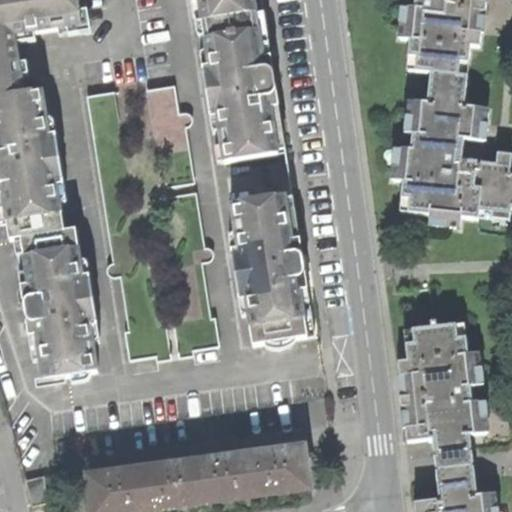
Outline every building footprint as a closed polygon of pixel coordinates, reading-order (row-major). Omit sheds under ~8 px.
[(0,0),(0,102),(23,99),(15,41),(82,30),(78,0),(0,0)] [(197,0),(201,23),(256,14),(254,0),(197,0)] [(447,226),(461,227),(462,218),(480,220),(481,210),(511,212),(511,172),(511,168),(511,153),(498,152),(497,164),(462,161),(463,150),(464,139),(479,140),(480,123),(486,124),(487,109),(465,107),(468,76),(459,75),(460,61),(469,62),(471,46),(480,47),(481,32),(474,31),(475,23),(475,16),(484,17),(485,0),(413,0),(413,9),(407,8),(405,26),(400,26),(399,40),(408,41),(406,57),(415,58),(413,72),(429,74),(427,103),(409,101),(408,117),(413,118),(410,151),(401,150),(400,168),(393,168),(392,183),(402,184),(401,199),(409,200),(408,215),(430,217),(429,219),(447,221),(447,226)] [(264,61),(256,14),(201,23),(209,69),(203,70),(211,120),(216,119),(217,125),(272,116),(271,110),(279,109),(277,97),(270,59),(264,61)] [(155,135),(162,135),(181,131),(174,90),(149,94),(155,135)] [(9,245),(24,243),(63,237),(57,191),(62,190),(55,140),(50,141),(43,95),(23,99),(0,102),(0,200),(3,200),(9,245)] [(157,366),(173,363),(167,329),(158,331),(148,262),(142,263),(115,98),(90,102),(116,268),(121,266),(133,335),(127,335),(131,364),(156,360),(157,366)] [(278,156),(272,116),(217,125),(223,165),(278,156)] [(171,191),(195,186),(185,130),(181,131),(162,135),(171,191)] [(197,198),(172,202),(182,257),(177,257),(189,326),(175,328),(181,362),(195,360),(195,353),(221,348),(217,323),(213,324),(202,254),(206,253),(197,198)] [(247,301),(255,350),(308,341),(298,282),(303,281),(304,261),(302,245),(292,247),(286,208),(284,198),(231,206),(239,254),(233,255),(241,302),(247,301)] [(296,207),(286,208),(292,247),(302,245),(299,228),(296,207)] [(43,386),(96,377),(90,332),(97,331),(89,281),(83,282),(76,235),(63,237),(24,243),(30,289),(22,290),(25,315),(29,340),(37,340),(43,386)] [(316,339),(304,261),(303,281),(298,282),(308,341),(316,339)] [(433,440),(435,455),(473,450),(471,436),(488,433),(486,419),(481,419),(479,401),(474,401),(472,387),(477,386),(475,368),(480,367),(478,353),(469,354),(467,337),(459,337),(458,324),(414,329),(415,343),(406,344),(408,361),(399,362),(401,377),(407,377),(409,392),(401,393),(402,403),(403,412),(413,411),(415,427),(407,428),(408,443),(433,440)] [(140,472),(89,479),(93,511),(161,511),(309,492),(304,448),(246,456),(140,472)] [(41,480),(27,484),(32,508),(47,504),(41,480)] [(491,511),(491,509),(497,508),(495,494),(478,496),(476,480),(438,485),(440,501),(415,503),(416,511),(491,511)]
